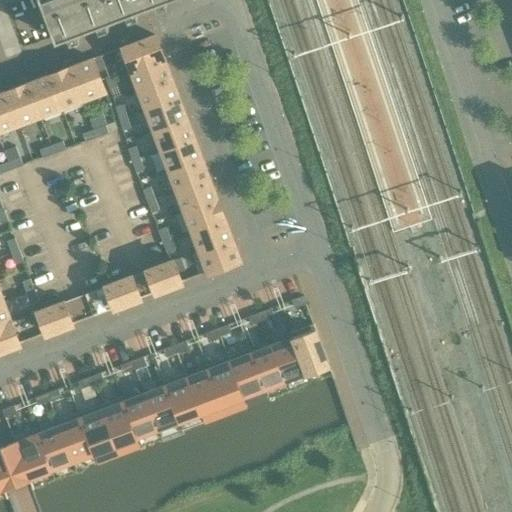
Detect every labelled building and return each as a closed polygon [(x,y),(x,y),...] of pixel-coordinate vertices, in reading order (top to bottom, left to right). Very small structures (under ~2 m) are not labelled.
[(0,0),(0,58),(57,37),(57,38),(158,0),(0,0)] [(155,35),(123,47),(131,68),(163,56),(155,35)] [(163,56),(131,68),(139,88),(171,76),(163,56)] [(101,57),(93,60),(98,71),(106,68),(101,57)] [(93,58),(70,67),(82,98),(105,90),(98,71),(93,60),(93,58)] [(70,67),(49,75),(61,106),(82,98),(70,67)] [(49,75),(28,83),(40,114),(61,106),(49,75)] [(114,75),(106,78),(110,89),(118,86),(114,75)] [(171,76),(139,88),(147,108),(178,96),(171,76)] [(28,83),(6,91),(18,123),(40,114),(28,83)] [(6,91),(0,93),(0,129),(18,123),(6,91)] [(178,96),(147,108),(154,129),(186,117),(178,96)] [(124,104),(116,106),(119,118),(127,116),(124,104)] [(127,116),(119,118),(123,130),(131,128),(127,116)] [(186,117),(154,129),(162,149),(194,137),(186,117)] [(106,125),(94,129),(97,137),(109,133),(106,125)] [(94,129),(82,134),(85,141),(97,137),(94,129)] [(194,137),(162,149),(170,169),(201,157),(194,137)] [(63,141),(51,145),(54,153),(66,149),(63,141)] [(51,145),(40,150),(43,158),(54,153),(51,145)] [(136,146),(128,148),(132,160),(140,158),(136,146)] [(20,157),(9,161),(12,169),(23,165),(20,157)] [(201,157),(170,169),(177,190),(209,178),(201,157)] [(140,158),(132,160),(136,172),(144,169),(140,158)] [(9,161),(0,164),(0,173),(0,174),(12,169),(9,161)] [(209,178),(177,190),(185,210),(217,198),(209,178)] [(151,187),(143,189),(147,201),(155,198),(151,187)] [(155,198),(147,201),(152,213),(160,210),(155,198)] [(217,198),(185,210),(193,230),(224,218),(217,198)] [(4,209),(0,210),(0,222),(1,224),(8,221),(4,209)] [(224,218),(193,230),(200,251),(232,239),(224,218)] [(166,227),(158,230),(163,241),(170,238),(166,227)] [(15,238),(7,241),(12,252),(19,249),(15,238)] [(170,238),(163,241),(167,253),(175,250),(170,238)] [(232,239),(200,251),(208,272),(240,260),(232,239)] [(19,249),(12,252),(16,264),(24,261),(19,249)] [(181,258),(174,261),(178,272),(186,270),(181,258)] [(173,259),(147,269),(156,292),(181,282),(178,272),(174,261),(173,259)] [(132,275),(106,285),(114,307),(140,297),(132,275)] [(30,278),(22,281),(27,293),(35,290),(30,278)] [(35,290),(27,293),(31,304),(39,301),(35,290)] [(97,291),(87,294),(91,304),(101,300),(97,291)] [(295,308),(306,303),(303,296),(292,300),(295,308)] [(64,301),(38,310),(38,312),(43,323),(46,333),(72,323),(64,301)] [(4,302),(0,303),(0,326),(11,322),(4,302)] [(271,308),(260,312),(263,320),(274,315),(271,308)] [(38,312),(31,315),(35,326),(43,323),(38,312)] [(251,324),(263,320),(260,312),(248,316),(251,324)] [(11,322),(0,326),(0,350),(19,343),(11,322)] [(292,332),(301,354),(308,373),(330,365),(314,323),(292,332)] [(229,324),(218,328),(221,336),(231,332),(229,324)] [(210,340),(221,336),(218,328),(207,332),(210,340)] [(293,337),(272,344),(286,380),(306,372),(307,374),(308,373),(301,354),(292,332),(291,332),(293,337)] [(186,340),(175,344),(178,352),(189,348),(186,340)] [(166,356),(178,352),(175,344),(163,349),(166,356)] [(250,348),(249,348),(265,388),(286,380),(272,344),(251,352),(250,348)] [(228,356),(244,396),(265,388),(249,348),(228,356)] [(143,356),(132,360),(135,368),(146,364),(143,356)] [(207,364),(222,404),(244,396),(228,356),(207,364)] [(123,373),(135,368),(132,360),(120,365),(123,373)] [(186,372),(185,372),(200,413),(222,404),(207,364),(206,364),(207,369),(188,376),(186,372)] [(100,372),(89,377),(92,384),(103,380),(100,372)] [(164,380),(179,421),(200,413),(185,372),(164,380)] [(81,389),(92,384),(89,377),(78,381),(81,389)] [(165,385),(144,393),(158,429),(179,421),(164,380),(163,380),(165,385)] [(58,388),(47,393),(50,400),(61,396),(58,388)] [(35,397),(38,405),(50,400),(47,393),(35,397)] [(122,396),(121,396),(136,437),(158,429),(144,393),(124,401),(122,396)] [(121,396),(100,404),(115,445),(136,437),(121,396)] [(4,409),(7,417),(18,412),(15,404),(4,409)] [(78,412),(94,453),(115,445),(100,404),(78,412)] [(78,412),(57,421),(73,461),(94,453),(78,412)] [(37,428),(36,429),(51,469),(73,461),(57,421),(56,421),(58,425),(38,433),(37,428)] [(15,440),(0,445),(0,468),(10,465),(11,469),(23,464),(29,479),(29,480),(31,479),(31,477),(51,469),(36,429),(13,437),(15,440)] [(0,488),(2,488),(2,489),(29,479),(23,464),(11,469),(10,465),(0,468),(0,488)]
